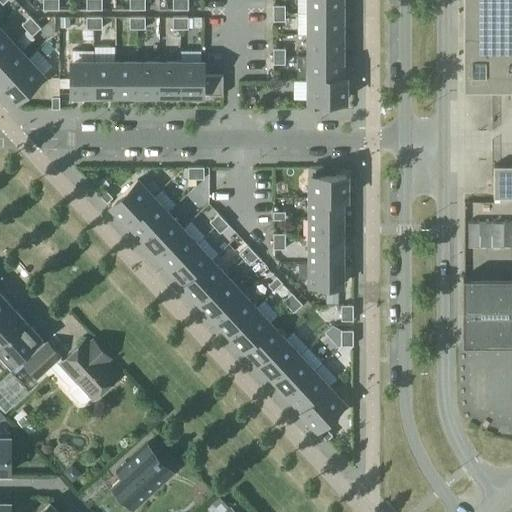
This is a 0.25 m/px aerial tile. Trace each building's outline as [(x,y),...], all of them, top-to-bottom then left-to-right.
[(49,0),(50,9),(58,9),(57,0),(49,0)] [(85,0),(85,9),(93,9),(93,0),(85,0)] [(128,0),(129,9),(136,9),(136,0),(128,0)] [(136,0),(136,9),(144,9),(144,0),(136,0)] [(171,0),(172,9),(180,9),(179,0),(171,0)] [(179,0),(180,9),(187,9),(187,0),(179,0)] [(308,0),(309,13),(340,13),(340,0),(308,0)] [(511,0),(462,0),(463,89),(491,89),(511,88),(511,0)] [(309,13),(309,34),(340,34),(340,13),(309,13)] [(21,24),(26,30),(35,22),(29,16),(21,24)] [(68,27),(68,18),(59,18),(59,27),(68,27)] [(35,22),(26,30),(31,35),(40,27),(35,22)] [(0,53),(12,43),(0,30),(0,53)] [(309,34),(309,56),(340,56),(340,34),(309,34)] [(0,53),(0,81),(1,83),(26,59),(12,43),(0,53)] [(180,62),(180,94),(191,94),(196,94),(196,95),(222,95),(222,75),(205,75),(202,75),(202,62),(200,62),(200,51),(180,50),(180,62)] [(309,56),(309,77),(344,78),(344,77),(340,77),(340,56),(309,56)] [(26,59),(1,83),(16,99),(42,75),(26,59)] [(71,94),(93,94),(93,62),(71,62),(71,94)] [(93,94),(115,94),(115,62),(93,62),(93,94)] [(115,94),(136,94),(136,62),(115,62),(115,94)] [(136,94),(158,94),(158,62),(136,62),(136,94)] [(158,94),(180,94),(180,62),(158,62),(158,94)] [(344,78),(309,77),(309,108),(321,108),(321,100),(344,100),(344,78)] [(51,108),(59,108),(59,96),(51,96),(51,108)] [(511,165),(492,165),(492,166),(493,197),(511,197),(511,165)] [(310,166),(310,198),(345,198),(345,175),(322,175),(322,166),(310,166)] [(126,220),(152,196),(136,180),(110,204),(126,220)] [(112,197),(104,188),(98,193),(106,202),(112,197)] [(141,235),(166,212),(152,196),(126,220),(126,221),(127,220),(141,235)] [(310,198),(310,219),(340,219),(340,217),(340,199),(345,199),(345,198),(310,198)] [(272,211),(272,219),(284,219),(284,211),(272,211)] [(141,235),(156,251),(181,228),(166,212),(141,235)] [(209,221),(214,227),(223,219),(217,213),(209,221)] [(223,219),(214,227),(219,233),(228,224),(223,219)] [(310,219),(310,241),(340,241),(340,219),(310,219)] [(462,245),(499,245),(499,221),(462,221),(462,245)] [(511,221),(499,221),(499,245),(511,245),(511,221)] [(156,251),(171,267),(196,244),(181,228),(156,251)] [(310,241),(310,262),(340,262),(340,241),(310,241)] [(184,284),(210,260),(196,244),(171,267),(185,282),(184,283),(184,284)] [(238,253),(243,259),(252,250),(247,245),(238,253)] [(252,250),(243,259),(249,264),(257,256),(252,250)] [(189,289),(199,300),(211,289),(225,276),(210,260),(184,284),(189,289)] [(340,262),(310,262),(310,285),(340,285),(340,262)] [(199,300),(214,315),(240,291),(225,276),(211,289),(199,300)] [(267,284),(271,289),(273,290),(274,289),(281,282),(276,276),(267,284)] [(462,277),(463,289),(463,344),(468,344),(468,342),(511,341),(511,279),(468,280),(468,277),(462,277)] [(214,315),(228,331),(254,307),(240,291),(214,315)] [(282,300),(287,306),(296,298),(291,292),(282,300)] [(296,298),(287,306),(293,312),(301,304),(296,298)] [(0,309),(0,340),(23,319),(8,302),(0,309)] [(243,347),(269,323),(254,307),(228,331),(243,347)] [(23,319),(0,340),(0,366),(3,370),(39,337),(23,319)] [(245,347),(259,362),(284,339),(269,323),(243,347),(244,348),(245,347)] [(92,339),(88,342),(85,339),(59,362),(75,380),(69,386),(69,391),(79,402),(84,402),(91,397),(92,398),(118,375),(106,361),(110,358),(92,339)] [(259,362),(273,378),(298,355),(284,339),(259,362)] [(24,364),(36,377),(59,356),(47,342),(24,364)] [(273,378),(288,394),(313,371),(298,355),(273,378)] [(0,379),(0,408),(4,412),(29,389),(28,388),(27,390),(19,381),(20,380),(20,379),(18,380),(10,372),(12,371),(11,370),(0,379)] [(301,410),(302,410),(328,387),(313,371),(288,394),(289,395),(302,409),(301,410)] [(328,387),(302,410),(317,427),(343,403),(328,387)] [(28,422),(23,416),(17,421),(23,428),(28,422)] [(327,440),(332,435),(324,426),(318,431),(326,440),(327,440)] [(0,431),(0,472),(9,472),(9,432),(0,431)] [(123,475),(112,486),(126,501),(127,501),(132,507),(136,504),(159,483),(169,473),(164,467),(158,461),(160,459),(157,456),(155,458),(154,456),(144,446),(147,443),(148,443),(147,442),(115,471),(115,472),(116,472),(118,470),(123,475)] [(8,511),(9,502),(0,502),(0,511),(8,511)] [(58,511),(49,502),(38,511),(58,511)]
